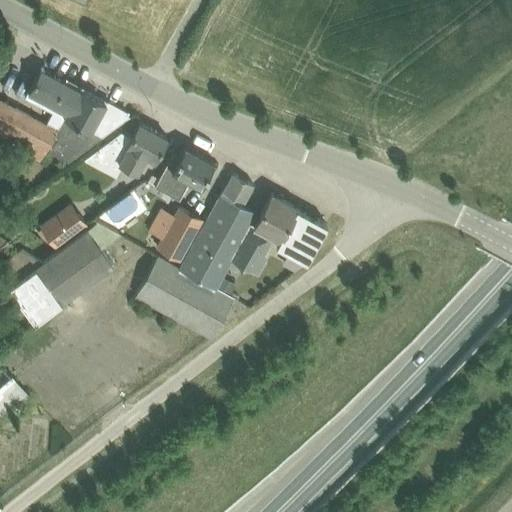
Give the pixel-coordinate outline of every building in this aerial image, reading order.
[(45,148),(68,161),(129,114),(80,87),(79,88),(40,67),(24,96),(51,110),(44,122),(0,97),(0,138),(38,160),(45,148)] [(120,130),(98,146),(119,158),(118,160),(136,169),(144,153),(154,159),(167,136),(139,121),(131,136),(120,130)] [(184,144),(184,145),(179,155),(172,151),(155,184),(179,197),(189,178),(200,185),(213,161),(214,160),(184,144)] [(214,290),(216,287),(229,261),(231,257),(255,209),(242,202),(253,182),(232,171),(180,266),(177,270),(214,290)] [(0,204),(1,206),(16,194),(3,178),(0,180),(0,204)] [(327,222),(275,194),(271,192),(254,223),(250,221),(256,210),(255,209),(231,257),(257,274),(266,256),(263,255),(273,237),(277,239),(275,242),(306,260),(327,222)] [(71,203),(42,224),(55,242),(84,221),(71,203)] [(179,204),(156,245),(180,258),(202,217),(179,204)] [(113,263),(100,246),(119,232),(96,220),(87,228),(42,261),(23,246),(0,263),(0,272),(8,286),(34,321),(113,263)] [(0,249),(6,254),(13,244),(0,234),(0,249)] [(135,294),(210,335),(211,336),(233,297),(216,287),(214,290),(177,270),(180,266),(157,253),(135,294)] [(0,383),(0,414),(1,416),(28,391),(11,373),(0,383)]
